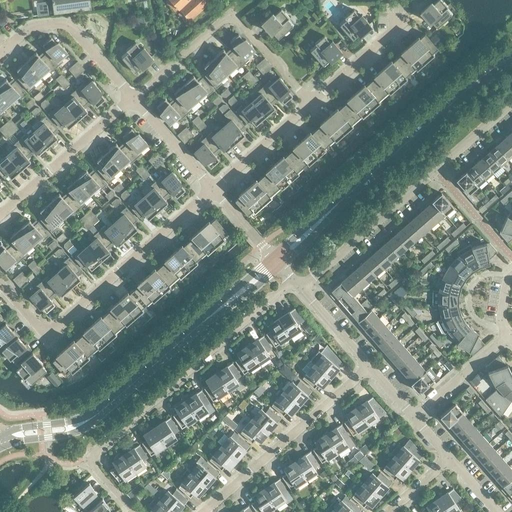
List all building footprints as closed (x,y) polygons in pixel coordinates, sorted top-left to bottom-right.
[(52,0),(54,14),(91,9),(89,0),(52,0)] [(165,0),(166,0),(175,10),(178,7),(181,11),(178,14),(187,24),(190,21),(211,0),(165,0)] [(428,17),(430,15),(432,18),(430,20),(437,28),(451,15),(446,9),(448,7),(441,0),(437,0),(433,4),(431,2),(422,10),(428,17)] [(271,31),(278,39),(293,26),(287,19),(289,18),(281,9),(274,15),(272,13),(264,21),(269,28),(271,26),(274,29),(271,31)] [(340,25),(353,40),(360,33),(358,31),(361,28),(363,30),(369,24),(361,15),(359,16),(353,9),(344,17),(346,19),(340,25)] [(235,48),(232,51),(243,64),(249,59),(247,56),(255,49),(246,39),(244,40),(238,34),(230,41),(235,48)] [(421,42),(414,49),(429,67),(431,65),(427,61),(434,55),(432,53),(438,48),(425,34),(419,39),(421,42)] [(310,51),(323,66),(331,59),(329,57),(332,54),(333,55),(340,50),(332,41),(330,42),(324,35),(315,43),(317,45),(310,51)] [(48,51),(44,54),(56,68),(62,62),(59,60),(67,53),(58,42),(57,44),(51,37),(43,45),(48,51)] [(122,58),(135,72),(142,66),(140,63),(143,61),(144,62),(151,56),(143,47),(142,49),(136,42),(126,50),(128,52),(122,58)] [(403,53),(397,58),(410,73),(415,68),(417,70),(423,64),(427,69),(429,67),(414,49),(406,56),(403,53)] [(223,50),(214,58),(227,73),(235,67),(237,70),(243,64),(232,51),(228,55),(223,50)] [(36,53),(26,61),(40,77),(48,70),(50,73),(56,68),(44,54),(41,58),(36,53)] [(227,73),(214,58),(204,66),(209,72),(204,75),(216,89),(222,83),(220,80),(227,73)] [(255,66),(259,70),(268,62),(264,58),(255,66)] [(394,66),(387,73),(402,91),(404,89),(400,85),(407,79),(405,77),(410,73),(397,58),(391,63),(394,66)] [(40,77),(26,61),(17,70),(21,75),(17,78),(29,92),(35,86),(32,83),(40,77)] [(68,69),(72,73),(81,65),(77,61),(68,69)] [(268,62),(259,70),(263,74),(272,66),(268,62)] [(81,65),(72,73),(76,77),(85,69),(81,65)] [(243,76),(247,81),(253,75),(249,70),(243,76)] [(376,76),(370,82),(383,96),(388,92),(390,94),(396,88),(400,92),(402,91),(387,73),(379,80),(376,76)] [(56,79),(60,84),(66,79),(61,74),(56,79)] [(253,75),(247,81),(251,85),(257,80),(253,75)] [(193,76),(184,84),(197,100),(205,93),(207,96),(214,90),(202,77),(198,81),(193,76)] [(268,81),(263,86),(274,99),(278,96),(284,103),(292,95),(286,89),(288,87),(279,77),(271,84),(268,81)] [(6,79),(0,84),(0,91),(10,103),(18,96),(20,99),(26,94),(15,80),(11,84),(6,79)] [(66,79),(60,84),(64,89),(70,84),(66,79)] [(81,84),(75,90),(87,103),(91,99),(96,106),(105,98),(99,92),(101,91),(92,80),(84,87),(81,84)] [(367,90),(360,97),(375,114),(377,112),(373,108),(380,102),(378,101),(383,96),(370,82),(364,87),(367,90)] [(179,98),(175,101),(186,114),(192,109),(190,106),(197,100),(184,84),(174,93),(179,98)] [(259,94),(252,101),(265,117),(275,108),(270,103),(274,99),(263,86),(257,92),(259,94)] [(223,97),(226,97),(231,93),(227,88),(221,94),(223,97)] [(72,98),(64,104),(78,120),(88,111),(83,106),(87,103),(75,90),(69,95),(72,98)] [(0,116),(5,112),(2,110),(10,103),(0,91),(0,116)] [(36,100),(39,100),(44,96),(40,92),(33,97),(36,100)] [(228,102),(231,105),(237,100),(233,95),(228,99),(228,102)] [(221,102),(221,99),(218,96),(212,101),(216,106),(221,102)] [(349,100),(343,105),(356,120),(361,116),(363,118),(369,112),(373,116),(375,114),(360,97),(352,103),(349,100)] [(186,114),(175,101),(171,105),(165,98),(157,106),(162,112),(161,114),(170,124),(178,117),(180,120),(186,114)] [(25,104),(29,109),(34,105),(34,102),(31,99),(25,104)] [(41,105),(44,108),(50,103),(46,99),(41,102),(41,105)] [(265,117),(252,101),(244,108),(241,105),(235,111),(247,124),(251,120),(255,125),(265,117)] [(78,120),(64,104),(57,111),(54,108),(48,114),(60,127),(64,123),(68,128),(78,120)] [(229,107),(226,104),(223,104),(218,108),(222,113),(229,107)] [(340,114),(332,120),(348,138),(350,136),(346,132),(353,126),(351,124),(356,120),(343,105),(337,110),(340,114)] [(41,110),(39,107),(36,107),(31,111),(35,116),(41,110)] [(229,121),(222,127),(235,143),(245,134),(240,129),(245,126),(230,109),(223,114),(229,121)] [(42,124),(34,131),(48,146),(58,138),(53,133),(57,129),(46,116),(39,121),(42,124)] [(192,121),(196,125),(202,120),(198,116),(192,121)] [(10,119),(5,124),(9,129),(15,124),(10,119)] [(202,120),(196,125),(200,130),(206,125),(202,120)] [(322,124),(316,129),(329,144),(334,140),(336,142),(342,136),(346,140),(348,138),(332,120),(325,127),(322,124)] [(0,127),(0,130),(3,134),(9,129),(5,124),(0,127)] [(15,124),(9,129),(13,133),(19,129),(15,124)] [(177,135),(181,139),(190,131),(186,127),(177,135)] [(211,131),(206,136),(217,150),(221,146),(226,151),(235,143),(222,127),(214,134),(211,131)] [(128,142),(124,145),(136,159),(142,153),(139,151),(147,144),(138,133),(137,135),(131,128),(123,136),(128,142)] [(9,129),(3,134),(7,138),(13,133),(9,129)] [(313,137),(305,144),(321,162),(323,160),(319,156),(326,150),(324,148),(329,144),(316,129),(310,134),(313,137)] [(24,135),(18,140),(30,153),(34,149),(38,155),(48,146),(34,131),(27,137),(24,135)] [(190,131),(181,139),(184,143),(193,135),(190,131)] [(217,150),(206,136),(200,142),(202,145),(194,152),(203,162),(205,161),(210,167),(219,160),(213,153),(217,150)] [(511,147),(504,139),(496,145),(508,159),(511,163),(511,162),(511,147)] [(15,148),(7,154),(21,170),(31,161),(26,156),(30,153),(18,140),(12,145),(15,148)] [(116,144),(106,152),(120,168),(128,161),(130,164),(136,159),(124,145),(121,149),(116,144)] [(295,148),(289,153),(302,168),(307,163),(308,165),(315,159),(319,164),(321,162),(305,144),(298,151),(295,148)] [(496,145),(489,152),(500,165),(508,159),(496,145)] [(120,168),(106,152),(97,161),(101,166),(97,170),(109,183),(115,177),(112,174),(120,168)] [(148,160),(152,164),(161,156),(157,152),(148,160)] [(489,152),(481,159),(493,172),(497,177),(504,170),(500,165),(489,152)] [(286,161),(278,168),(294,186),(296,184),(292,180),(299,174),(297,172),(302,168),(289,153),(283,158),(286,161)] [(21,170),(7,154),(0,160),(0,174),(2,177),(7,173),(11,178),(21,170)] [(161,156),(152,164),(156,168),(165,160),(161,156)] [(481,159),(473,166),(485,179),(493,172),(481,159)] [(136,170),(140,175),(146,170),(142,165),(136,170)] [(473,166),(466,172),(478,185),(485,179),(473,166)] [(268,172),(262,177),(275,191),(280,187),(281,189),(288,183),(292,187),(294,186),(278,168),(271,175),(268,172)] [(86,170),(76,179),(90,194),(98,187),(100,190),(106,185),(95,171),(91,175),(86,170)] [(146,170),(140,175),(144,180),(150,175),(146,170)] [(161,175),(155,181),(167,194),(171,190),(176,197),(185,189),(179,183),(181,182),(172,171),(164,178),(161,175)] [(478,185),(466,172),(466,171),(456,179),(469,194),(478,186),(478,185)] [(259,185),(251,192),(267,209),(269,208),(265,203),(272,197),(270,196),(275,191),(262,177),(256,182),(259,185)] [(71,192),(67,196),(79,209),(85,204),(82,201),(90,194),(76,179),(67,187),(71,192)] [(152,189),(144,195),(158,211),(168,202),(163,197),(167,194),(155,181),(149,186),(152,189)] [(116,191),(119,191),(124,187),(120,182),(113,188),(116,191)] [(508,189),(505,186),(499,191),(502,194),(508,189)] [(121,196),(124,199),(130,194),(126,189),(121,193),(121,196)] [(114,196),(114,193),(111,190),(105,195),(109,200),(114,196)] [(267,209),(251,192),(244,198),(241,195),(235,201),(248,215),(253,211),(254,213),(261,207),(265,211),(267,209)] [(441,193),(433,200),(445,215),(454,207),(441,193)] [(59,194),(49,202),(63,218),(71,211),(73,214),(79,209),(67,196),(64,199),(59,194)] [(495,194),(489,200),(492,203),(498,198),(495,194)] [(158,211),(144,195),(137,202),(134,199),(128,205),(140,218),(144,214),(148,219),(158,211)] [(509,199),(506,195),(500,200),(503,204),(509,199)] [(121,202),(119,198),(116,198),(111,202),(115,207),(121,202)] [(433,201),(425,207),(437,221),(444,215),(445,215),(433,200),(432,201),(433,201)] [(492,203),(489,200),(485,203),(484,205),(486,208),(492,203)] [(63,218),(49,202),(40,211),(44,216),(40,220),(52,233),(58,227),(55,224),(63,218)] [(122,215),(114,222),(128,237),(138,229),(133,224),(137,220),(126,207),(120,212),(122,215)] [(425,207),(418,214),(430,228),(437,221),(425,207)] [(90,210),(85,215),(89,220),(95,215),(90,210)] [(418,214),(410,221),(422,235),(430,228),(418,214)] [(79,220),(83,225),(89,220),(85,215),(79,220)] [(95,215),(89,220),(93,225),(99,219),(95,215)] [(511,219),(506,217),(499,233),(508,243),(511,239),(511,219)] [(212,226),(204,233),(220,251),(222,249),(218,245),(225,239),(223,237),(228,232),(215,218),(209,223),(212,226)] [(29,220),(19,229),(33,244),(41,237),(43,240),(49,235),(38,222),(34,225),(29,220)] [(89,220),(83,225),(87,230),(93,225),(89,220)] [(410,221),(402,228),(414,241),(422,235),(410,221)] [(104,226),(98,231),(110,244),(114,241),(118,246),(128,237),(114,222),(107,228),(104,226)] [(463,223),(457,228),(460,231),(466,226),(463,223)] [(402,228),(395,234),(407,248),(414,241),(402,228)] [(460,231),(457,228),(451,233),(454,237),(460,231)] [(14,242),(10,246),(22,259),(28,254),(25,251),(33,244),(19,229),(10,237),(14,242)] [(95,239),(87,245),(101,261),(111,252),(106,247),(110,244),(98,231),(92,236),(95,239)] [(59,241),(62,241),(67,237),(63,233),(56,238),(59,241)] [(194,237),(188,242),(201,257),(206,252),(207,254),(214,248),(218,253),(220,251),(204,233),(196,240),(194,237)] [(395,234),(387,241),(399,255),(407,248),(395,234)] [(456,238),(451,243),(454,248),(460,242),(456,238)] [(57,246),(57,243),(54,240),(48,245),(52,250),(57,246)] [(64,244),(64,247),(67,250),(73,244),(69,240),(64,244)] [(387,241),(379,248),(391,262),(399,255),(387,241)] [(445,245),(442,241),(436,246),(439,249),(445,245)] [(185,250),(177,257),(193,275),(195,273),(191,269),(198,263),(196,261),(201,257),(188,242),(182,247),(185,250)] [(489,242),(472,247),(480,266),(489,263),(489,259),(498,252),(489,242)] [(22,259),(10,246),(7,249),(1,243),(0,243),(0,261),(6,268),(14,261),(16,264),(22,259)] [(454,248),(451,243),(445,249),(448,253),(454,248)] [(470,244),(457,251),(460,255),(472,271),(480,266),(472,247),(470,244)] [(101,261),(87,245),(80,252),(77,249),(71,255),(83,268),(87,264),(91,269),(101,261)] [(64,252),(62,249),(59,248),(54,252),(58,257),(64,252)] [(379,248),(372,255),(384,268),(391,262),(379,248)] [(372,255),(364,261),(376,275),(384,268),(372,255)] [(460,255),(450,265),(466,277),(472,271),(460,255)] [(65,265),(57,272),(71,287),(81,279),(76,274),(80,270),(69,257),(62,262),(65,265)] [(167,260),(161,266),(174,280),(179,276),(180,278),(187,272),(191,276),(193,275),(177,257),(169,264),(167,260)] [(28,265),(32,270),(38,265),(34,260),(28,265)] [(364,261),(356,268),(368,282),(376,275),(364,261)] [(430,262),(424,267),(428,271),(434,266),(430,262)] [(416,264),(411,268),(414,272),(419,267),(416,264)] [(38,265),(32,270),(36,275),(42,270),(38,265)] [(450,265),(443,277),(461,285),(466,277),(450,265)] [(158,274),(150,281),(166,298),(168,296),(164,292),(171,286),(169,285),(174,280),(161,266),(155,271),(158,274)] [(428,271),(424,267),(418,272),(422,276),(428,271)] [(356,268),(349,275),(361,288),(368,282),(356,268)] [(13,279),(16,283),(26,275),(22,271),(13,279)] [(47,276),(41,281),(53,294),(57,291),(61,296),(71,287),(57,272),(50,278),(47,276)] [(26,275),(16,283),(20,288),(29,280),(26,275)] [(349,275),(341,282),(353,295),(361,288),(349,275)] [(399,275),(394,280),(397,283),(402,278),(399,275)] [(443,277),(439,291),(459,294),(461,285),(443,277)] [(397,283),(394,280),(388,284),(391,288),(397,283)] [(53,294),(41,281),(35,286),(38,289),(30,296),(39,306),(41,305),(46,311),(55,304),(49,297),(53,294)] [(140,284),(134,289),(147,304),(152,300),(153,302),(160,296),(164,300),(166,298),(150,281),(142,287),(140,284)] [(341,282),(331,290),(345,306),(355,297),(353,295),(341,282)] [(400,285),(393,291),(399,298),(407,291),(400,285)] [(131,298),(123,304),(139,322),(141,320),(137,316),(144,310),(142,308),(147,304),(134,289),(128,294),(131,298)] [(384,289),(378,293),(381,297),(387,292),(384,289)] [(432,306),(438,305),(458,303),(459,294),(439,291),(433,290),(432,306)] [(381,297),(378,293),(373,298),(376,301),(381,297)] [(355,297),(345,306),(358,321),(368,312),(366,310),(369,307),(364,301),(361,304),(355,297)] [(366,299),(364,301),(369,307),(372,305),(366,299)] [(403,305),(408,311),(412,308),(407,302),(403,305)] [(438,305),(442,319),(460,312),(458,303),(438,305)] [(113,308),(107,313),(120,328),(124,324),(126,326),(133,320),(137,324),(139,322),(123,304),(115,311),(113,308)] [(281,315),(278,318),(290,336),(301,329),(298,325),(304,320),(294,309),(295,308),(282,316),(281,315)] [(412,308),(408,311),(413,317),(417,313),(412,308)] [(368,312),(358,321),(365,329),(379,317),(371,309),(368,312)] [(444,334),(448,332),(465,320),(460,312),(442,319),(437,321),(444,334)] [(104,321),(96,328),(112,346),(114,344),(110,340),(117,334),(115,332),(120,328),(107,313),(101,318),(104,321)] [(379,317),(365,329),(372,337),(385,325),(379,317)] [(290,336),(278,318),(270,324),(268,325),(271,330),(266,333),(275,346),(290,336)] [(457,342),(457,343),(471,327),(465,320),(448,332),(457,342)] [(0,327),(0,346),(3,350),(17,337),(20,335),(14,329),(12,331),(5,323),(0,327)] [(385,325),(372,337),(379,345),(392,333),(385,325)] [(471,327),(457,343),(474,354),(485,344),(477,336),(479,332),(471,327)] [(85,332),(80,337),(93,352),(97,347),(99,349),(106,343),(110,348),(112,346),(96,328),(88,335),(85,332)] [(429,336),(434,342),(439,338),(433,332),(429,336)] [(392,333),(379,345),(385,352),(399,340),(392,333)] [(323,338),(318,334),(314,338),(319,343),(323,338)] [(250,342),(247,345),(259,363),(270,356),(267,352),(272,348),(263,335),(251,343),(250,342)] [(17,337),(3,350),(15,364),(31,349),(26,343),(24,345),(17,337)] [(77,345),(69,352),(85,370),(87,368),(83,364),(90,358),(88,356),(93,352),(80,337),(74,342),(77,345)] [(439,338),(434,342),(440,347),(444,344),(439,338)] [(399,340),(385,352),(392,360),(405,348),(399,340)] [(259,363),(247,345),(239,352),(239,351),(237,353),(240,357),(235,361),(244,374),(259,363)] [(310,360),(314,364),(315,364),(331,378),(335,375),(333,374),(343,363),(342,363),(326,345),(320,352),(318,350),(310,360)] [(405,348),(392,360),(399,368),(412,356),(405,348)] [(85,370),(69,352),(61,359),(58,355),(52,361),(65,376),(70,371),(72,373),(79,367),(83,371),(85,370)] [(26,377),(32,383),(47,371),(40,363),(38,365),(35,362),(36,361),(30,354),(21,362),(23,363),(16,370),(24,379),(26,377)] [(485,367),(488,371),(506,365),(499,356),(499,355),(485,367)] [(412,356),(399,368),(405,375),(419,363),(412,356)] [(444,364),(450,370),(453,367),(447,361),(444,364)] [(219,369),(216,372),(228,390),(239,383),(236,379),(241,376),(232,363),(220,370),(219,369)] [(419,363),(405,375),(412,382),(411,383),(412,383),(426,371),(426,370),(425,371),(419,363)] [(315,364),(314,364),(302,378),(314,388),(318,384),(322,387),(324,385),(331,378),(315,364)] [(485,399),(493,408),(511,386),(511,373),(508,365),(507,365),(506,365),(488,371),(494,385),(495,385),(498,388),(485,399)] [(426,371),(412,383),(419,392),(434,379),(436,382),(440,379),(430,367),(426,371)] [(228,390),(216,372),(208,379),(206,380),(209,384),(204,388),(213,401),(228,390)] [(292,381),(284,391),(300,405),(304,403),(302,401),(312,391),(300,380),(296,385),(292,381)] [(487,390),(482,384),(477,388),(482,394),(487,390)] [(466,388),(472,395),(475,392),(469,386),(466,388)] [(511,386),(493,408),(500,417),(511,401),(511,400),(511,386)] [(188,396),(185,399),(197,418),(208,411),(210,414),(215,410),(201,390),(189,398),(188,396)] [(300,405),(284,391),(271,405),(283,415),(287,411),(291,414),(293,413),(293,412),(300,405)] [(359,403),(356,406),(368,425),(386,413),(372,397),(360,405),(359,403)] [(197,418),(185,399),(177,406),(175,407),(178,412),(173,415),(182,428),(197,418)] [(440,416),(448,425),(462,412),(455,403),(440,416)] [(368,425),(356,406),(348,413),(346,414),(349,419),(344,422),(353,435),(368,425)] [(261,409),(253,418),(269,433),(273,430),(271,429),(281,418),(269,408),(265,412),(261,409)] [(233,416),(228,412),(222,419),(227,423),(233,416)] [(449,425),(455,432),(469,420),(462,413),(463,412),(462,412),(448,425),(449,425)] [(157,424),(154,426),(166,445),(177,438),(174,433),(179,430),(170,417),(158,425),(157,424)] [(269,433),(253,418),(240,432),(252,443),(256,438),(260,442),(262,440),(261,440),(269,433)] [(455,432),(462,439),(475,428),(469,420),(455,432)] [(328,431),(325,433),(337,452),(348,445),(345,440),(350,437),(341,424),(329,432),(328,431)] [(166,445),(154,426),(146,433),(144,435),(147,439),(142,442),(151,455),(166,445)] [(462,439),(469,447),(482,435),(475,428),(462,439)] [(222,445),(238,460),(242,457),(240,456),(250,445),(234,431),(229,437),(224,434),(218,441),(222,445)] [(337,452),(325,433),(317,440),(315,442),(318,446),(313,449),(322,462),(337,452)] [(469,447),(475,455),(489,443),(482,435),(469,447)] [(423,455),(413,443),(409,439),(402,447),(398,444),(391,452),(395,455),(412,470),(415,467),(414,465),(423,455)] [(475,455),(482,462),(496,451),(489,443),(475,455)] [(126,451),(123,454),(135,472),(146,465),(143,461),(148,457),(139,444),(127,452),(126,451)] [(238,460),(222,445),(209,459),(221,470),(225,465),(229,469),(231,467),(230,467),(238,460)] [(366,446),(361,450),(362,451),(364,455),(369,451),(366,446)] [(359,449),(352,455),(357,461),(361,457),(363,456),(364,455),(362,452),(361,452),(359,449)] [(297,458),(294,461),(306,479),(317,472),(314,468),(319,464),(310,451),(298,459),(297,458)] [(482,462),(489,470),(502,458),(496,451),(482,462)] [(135,472),(123,454),(115,461),(115,460),(113,462),(116,466),(109,471),(120,483),(135,472)] [(412,470),(395,455),(383,469),(395,480),(398,475),(402,478),(404,477),(412,470)] [(199,463),(191,473),(207,487),(211,484),(209,483),(219,472),(207,462),(200,456),(198,459),(196,461),(199,463)] [(489,470),(496,478),(509,466),(502,458),(489,470)] [(306,479),(294,461),(286,468),(286,467),(284,469),(287,473),(282,476),(291,490),(306,479)] [(496,478),(503,486),(511,477),(511,469),(509,466),(496,478)] [(207,487),(191,473),(187,469),(180,477),(184,481),(178,487),(190,497),(194,493),(198,496),(200,494),(207,487)] [(372,473),(364,482),(381,497),(384,494),(383,493),(392,482),(380,472),(376,476),(372,473)] [(504,487),(505,488),(511,482),(511,477),(503,486),(504,487)] [(266,485),(263,488),(275,506),(286,499),(288,502),(293,499),(279,478),(267,486),(266,485)] [(381,497),(364,482),(352,496),(363,507),(367,502),(371,506),(373,504),(381,497)] [(89,483),(66,503),(77,511),(80,511),(85,508),(87,509),(95,502),(93,501),(98,497),(89,483)] [(266,511),(275,506),(263,488),(255,495),(253,496),(256,500),(251,504),(256,511),(266,511)] [(168,490),(160,500),(173,511),(179,511),(180,511),(179,510),(188,500),(176,489),(172,494),(168,490)] [(436,498),(445,511),(458,511),(459,509),(456,505),(463,500),(453,489),(441,496),(440,495),(436,498)] [(337,497),(329,506),(335,511),(358,511),(361,509),(345,496),(341,500),(337,497)] [(173,511),(160,500),(159,500),(156,497),(149,505),(153,508),(149,511),(173,511)] [(103,498),(86,511),(110,511),(111,511),(103,498)] [(445,511),(436,498),(429,505),(428,505),(427,506),(429,510),(427,511),(445,511)]
